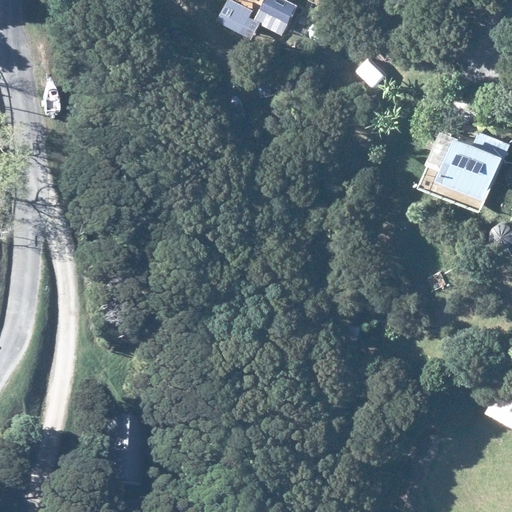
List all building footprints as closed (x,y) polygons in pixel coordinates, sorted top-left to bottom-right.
[(383,46),(359,67),(377,87),(401,66),(383,46)] [(451,128),(435,165),(480,185),(496,148),(451,128)] [(338,336),(358,340),(361,324),(340,320),(338,336)] [(511,376),(490,409),(511,422),(511,376)] [(148,422),(104,420),(101,484),(145,486),(148,422)]
